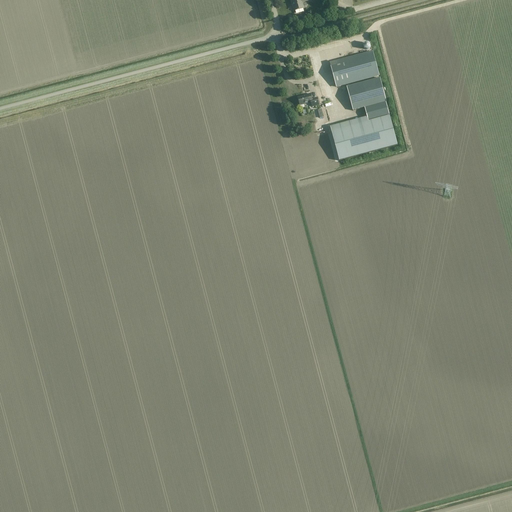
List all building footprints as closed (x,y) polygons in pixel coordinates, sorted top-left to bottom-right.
[(291,0),(293,4),(293,3),(295,10),(303,8),(303,6),(303,3),(311,0),(291,0)] [(330,63),(337,87),(379,76),(373,52),(330,63)] [(380,78),(347,87),(353,111),(365,108),(386,102),(380,78)] [(291,85),(283,88),(286,95),(294,91),(291,85)] [(311,103),(312,107),(319,105),(317,98),(312,99),(311,94),(298,97),(300,106),(311,103)] [(386,102),(365,108),(369,122),(390,116),(386,102)] [(369,122),(332,132),(340,161),(398,145),(390,116),(369,122)]
